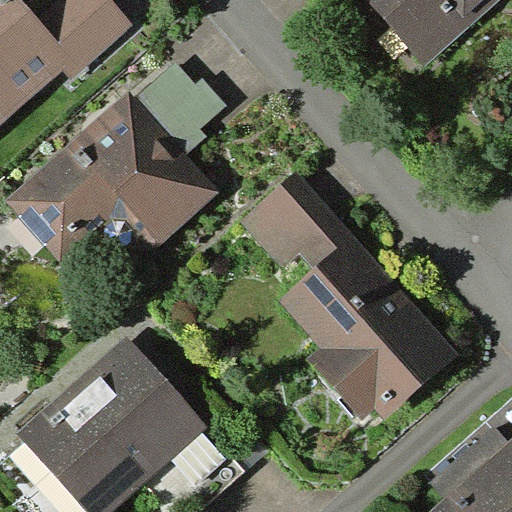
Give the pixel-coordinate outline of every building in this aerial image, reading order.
[(24,0),(0,0),(0,144),(136,26),(113,0),(68,0),(43,22),(24,0)] [(511,0),(362,0),(432,77),(511,6),(511,0)] [(124,98),(8,205),(68,269),(126,215),(164,257),(222,203),(124,98)] [(305,182),(250,231),(309,298),(287,317),(327,361),(314,372),(368,433),(385,418),(397,433),(470,368),(305,182)] [(132,345),(26,438),(91,511),(127,511),(213,436),(132,345)] [(511,511),(511,450),(448,511),(511,511)]
